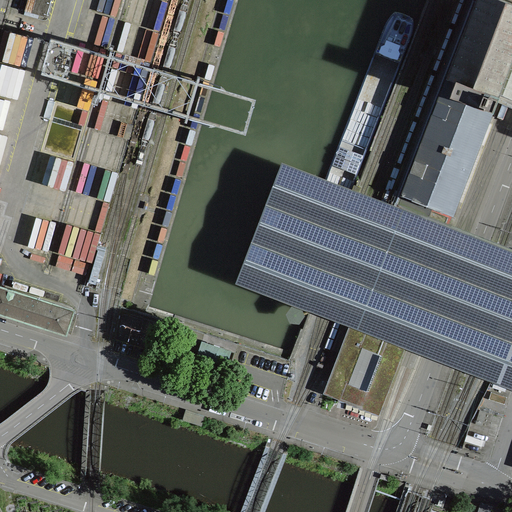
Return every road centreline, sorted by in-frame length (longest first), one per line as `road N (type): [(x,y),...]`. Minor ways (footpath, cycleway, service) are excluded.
road 1 (unclassified): [(511,154),(400,454)]
road 2 (residential): [(380,448),(77,354)]
